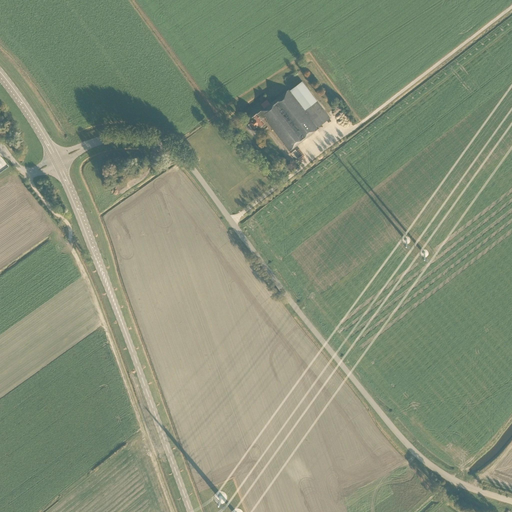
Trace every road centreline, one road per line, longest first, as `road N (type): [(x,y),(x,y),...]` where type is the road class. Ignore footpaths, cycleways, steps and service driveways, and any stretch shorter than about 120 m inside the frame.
road 1 (unclassified): [(511,501),(456,481),(410,446),(231,221)]
road 2 (primary): [(190,511),(56,161)]
road 3 (unclassified): [(231,221),(511,8)]
road 4 (unclassified): [(231,221),(183,163),(155,143),(102,139),(56,161)]
road 5 (track): [(29,171),(68,224),(118,360)]
